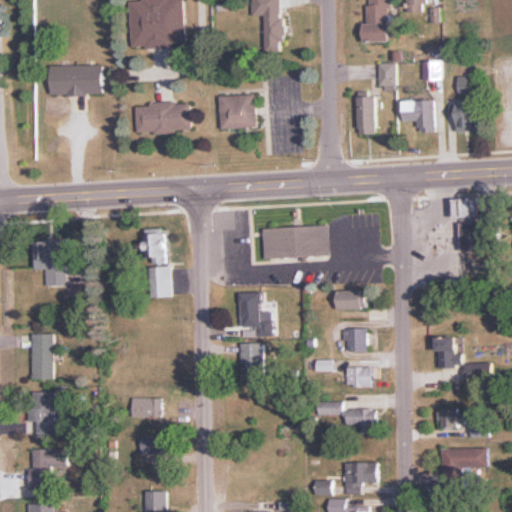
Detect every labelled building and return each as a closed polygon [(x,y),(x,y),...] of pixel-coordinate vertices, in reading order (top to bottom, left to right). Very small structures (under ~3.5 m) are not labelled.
[(185,0),(132,0),(133,47),(186,46),(185,0)] [(254,0),(255,15),(266,15),(267,51),(286,51),(284,0),(254,0)] [(392,0),(367,0),(368,42),(393,42),(392,0)] [(437,13),(437,0),(410,0),(410,13),(437,13)] [(53,94),(105,94),(105,64),(53,64),(53,94)] [(381,86),(398,86),(398,64),(381,64),(381,86)] [(443,78),(443,70),(427,70),(427,78),(443,78)] [(475,76),(460,76),(460,92),(475,92),(475,76)] [(379,133),(379,91),(360,91),(360,133),(379,133)] [(259,126),(258,94),(223,94),(223,127),(259,126)] [(405,100),(405,121),(421,121),(421,131),(437,131),(437,100),(405,100)] [(459,131),(481,131),(481,100),(459,100),(459,131)] [(138,102),(139,132),(193,130),(192,101),(138,102)] [(486,215),(486,196),(457,197),(458,216),(486,215)] [(462,222),(463,247),(500,246),(500,221),(462,222)] [(267,228),(268,259),(334,256),(332,225),(267,228)] [(147,230),(149,297),(172,296),(171,229),(147,230)] [(48,286),(70,286),(69,243),(39,244),(40,269),(48,269),(48,286)] [(339,309),(369,309),(369,290),(339,290),(339,309)] [(259,336),(273,336),(272,315),(264,315),(264,293),(242,293),(242,328),(258,328),(259,336)] [(369,328),(346,328),(346,351),(369,351),(369,328)] [(35,334),(35,378),(56,378),(56,334),(35,334)] [(462,367),(463,337),(439,337),(439,367),(462,367)] [(243,343),(243,381),(267,381),(267,343),(243,343)] [(495,363),(468,363),(468,380),(495,380),(495,363)] [(375,366),(347,366),(347,386),(375,386),(375,366)] [(59,435),(59,391),(32,391),(32,423),(38,423),(38,435),(59,435)] [(164,397),(134,397),(134,417),(163,417),(164,397)] [(361,424),(362,433),(378,433),(377,409),(346,409),(345,401),(320,401),(321,415),(348,415),(348,425),(361,424)] [(467,408),(443,408),(443,426),(467,426),(467,408)] [(142,435),(142,461),(171,461),(171,435),(142,435)] [(491,447),(445,447),(445,470),(491,469),(491,447)] [(34,448),(34,487),(54,487),(54,466),(70,466),(70,448),(34,448)] [(363,493),(363,482),(381,482),(381,462),(347,462),(347,493),(363,493)] [(335,481),(317,481),(317,495),(334,495),(335,481)] [(170,491),(149,491),(149,510),(170,510),(170,491)] [(372,511),(372,498),(331,499),(330,511),(372,511)] [(465,511),(465,502),(444,502),(444,511),(457,511),(465,511)] [(36,511),(57,511),(58,503),(37,503),(36,511)]
